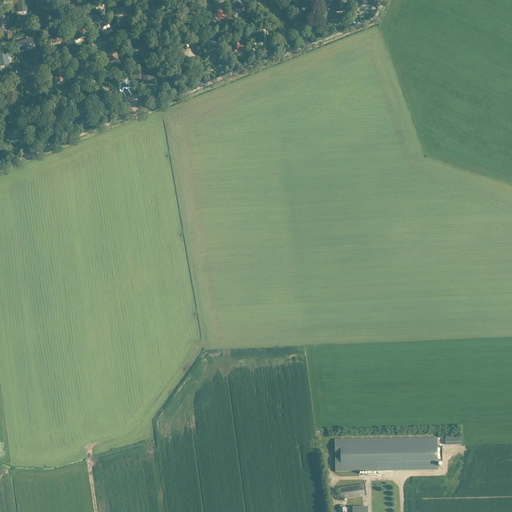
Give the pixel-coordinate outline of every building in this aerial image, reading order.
[(236,4),(240,9),(245,4),(241,0),(235,0),(232,3),(234,6),(236,4)] [(26,4),(28,4),(28,1),(18,2),(18,5),(19,11),(26,11),(26,4)] [(336,6),(336,11),(345,11),(344,4),(346,4),(346,1),(333,2),(334,6),(336,6)] [(115,5),(118,15),(125,13),(123,6),(126,5),(125,2),(115,5)] [(217,13),(215,15),(218,21),(217,22),(218,24),(225,20),(224,18),(227,17),(222,8),(216,11),(217,13)] [(96,17),(94,18),(94,19),(95,21),(97,20),(100,26),(108,22),(106,18),(103,13),(102,14),(100,11),(94,14),(96,17)] [(324,17),(324,18),(329,21),(330,20),(330,21),(333,15),(327,12),(324,17)] [(82,32),(84,31),(83,29),(81,30),(80,27),(70,31),(72,34),(74,33),(77,39),(84,35),(82,32)] [(48,37),(51,36),(52,43),(61,41),(59,36),(58,31),(47,34),(48,37)] [(262,31),(253,33),(253,36),(251,36),(251,41),(254,40),(254,43),(264,41),(262,31)] [(207,43),(208,50),(217,49),(215,38),(204,40),(205,43),(207,43)] [(28,49),(27,46),(33,44),(31,39),(17,43),(20,51),(28,49)] [(232,51),(237,53),(238,50),(241,51),(242,52),(242,51),(244,52),(245,47),(240,45),(240,44),(235,42),(232,51)] [(131,49),(133,53),(135,58),(138,57),(137,55),(143,52),(140,45),(131,49)] [(108,53),(109,61),(117,59),(116,54),(116,49),(105,51),(105,54),(108,53)] [(9,53),(0,54),(0,64),(0,65),(1,68),(4,67),(4,65),(8,64),(8,60),(10,60),(9,56),(10,56),(9,54),(9,53)] [(81,64),(81,66),(81,71),(90,70),(89,65),(89,60),(78,61),(78,64),(81,64)] [(55,80),(55,82),(56,82),(65,80),(64,77),(66,76),(65,72),(63,73),(62,70),(51,73),(53,77),(55,77),(56,80),(55,80)] [(152,79),(155,78),(154,76),(154,75),(143,77),(144,82),(145,87),(153,86),(152,79)] [(27,84),(28,87),(30,86),(31,88),(32,93),(40,91),(39,86),(38,81),(27,84)] [(120,87),(119,88),(121,93),(124,91),(125,94),(126,95),(127,97),(131,94),(129,90),(133,87),(131,82),(128,84),(126,81),(119,84),(120,87)] [(9,95),(8,97),(7,103),(16,105),(16,101),(17,98),(17,93),(7,91),(6,94),(9,95)] [(97,98),(98,100),(99,100),(101,103),(109,99),(107,95),(106,94),(97,98)] [(75,109),(77,112),(79,116),(86,113),(84,109),(83,106),(75,109)] [(51,113),(51,114),(52,116),(53,116),(54,119),(62,116),(61,111),(60,110),(51,113)] [(39,120),(30,123),(32,128),(35,127),(36,130),(36,131),(37,131),(37,132),(42,131),(40,125),(42,124),(41,122),(40,123),(39,120)] [(10,133),(10,140),(18,139),(18,129),(7,130),(7,133),(10,133)] [(459,444),(459,437),(444,436),(444,444),(459,444)] [(437,438),(335,440),(335,472),(438,470),(438,461),(442,461),(442,446),(437,446),(437,438)] [(363,484),(339,487),(341,499),(365,496),(363,484)]
